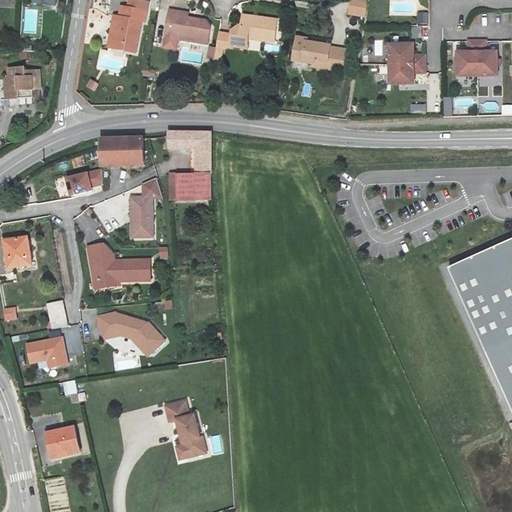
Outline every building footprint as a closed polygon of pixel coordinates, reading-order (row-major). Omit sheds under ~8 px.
[(361,10),(362,0),(344,0),(344,7),(361,10)] [(141,8),(121,6),(119,17),(113,16),(109,49),(131,52),(136,20),(139,20),(141,8)] [(172,14),(173,10),(163,9),(159,36),(202,43),(205,26),(200,19),(183,16),(172,14)] [(418,24),(428,24),(428,12),(418,12),(418,24)] [(270,17),(236,13),(235,24),(232,23),(226,28),(223,44),(240,46),(241,35),(267,38),(270,17)] [(109,49),(113,16),(109,15),(105,49),(109,49)] [(326,44),(317,43),(302,40),(302,37),(292,36),(290,53),(299,55),(299,61),(310,62),(309,65),(330,68),(332,61),(339,62),(341,49),(326,47),(326,44)] [(267,42),(264,51),(277,55),(280,46),(267,42)] [(478,48),(461,48),(461,59),(450,59),(450,83),(490,83),(490,59),(478,59),(478,48)] [(406,50),(382,50),(382,91),(406,90),(406,79),(417,79),(417,62),(406,62),(406,50)] [(22,68),(7,67),(7,79),(2,79),(2,101),(14,100),(14,92),(28,92),(38,91),(38,72),(22,72),(22,68)] [(96,91),(98,83),(89,80),(86,88),(96,91)] [(28,92),(14,92),(14,100),(29,100),(28,92)] [(427,112),(427,104),(411,104),(411,112),(427,112)] [(502,106),(502,116),(510,116),(510,106),(502,106)] [(168,138),(170,150),(186,150),(185,134),(168,134),(168,138)] [(193,135),(185,134),(186,150),(193,149),(193,135)] [(195,176),(196,202),(212,203),(210,176),(212,175),(213,135),(193,135),(193,149),(195,176)] [(145,140),(101,140),(101,169),(146,167),(145,140)] [(100,169),(87,172),(65,178),(70,195),(91,189),(91,186),(101,184),(100,169)] [(177,203),(176,176),(169,176),(169,203),(177,203)] [(195,176),(176,176),(177,203),(196,202),(195,176)] [(153,200),(131,200),(131,217),(133,216),(134,226),(131,226),(131,240),(141,240),(141,233),(148,233),(153,228),(153,200)] [(153,240),(153,228),(148,233),(141,233),(141,240),(153,240)] [(26,236),(3,240),(8,267),(31,263),(26,236)] [(511,239),(448,267),(511,411),(511,239)] [(168,247),(159,247),(159,261),(168,260),(168,247)] [(107,248),(91,251),(95,274),(99,274),(101,286),(115,284),(115,287),(153,286),(153,265),(114,266),(112,254),(107,248)] [(63,302),(48,305),(53,330),(68,327),(63,302)] [(4,321),(16,319),(14,308),(3,310),(4,321)] [(116,314),(98,318),(102,336),(120,332),(121,336),(131,338),(134,336),(150,354),(164,342),(148,324),(144,327),(139,321),(125,317),(118,319),(116,314)] [(120,332),(102,336),(103,340),(121,336),(120,332)] [(150,354),(134,336),(131,338),(147,357),(150,354)] [(68,364),(62,337),(26,345),(30,363),(47,359),(49,368),(68,364)] [(118,360),(119,369),(140,367),(139,358),(118,360)] [(79,402),(75,382),(64,383),(65,393),(69,392),(70,396),(72,395),(73,403),(79,402)] [(188,402),(169,406),(172,422),(179,421),(184,446),(182,449),(184,457),(187,459),(207,455),(204,439),(201,439),(197,417),(192,418),(188,402)] [(74,428),(48,434),(54,460),(80,454),(74,428)] [(214,453),(222,452),(220,436),(212,437),(214,453)] [(182,449),(184,446),(178,448),(180,460),(187,459),(184,457),(182,449)]
